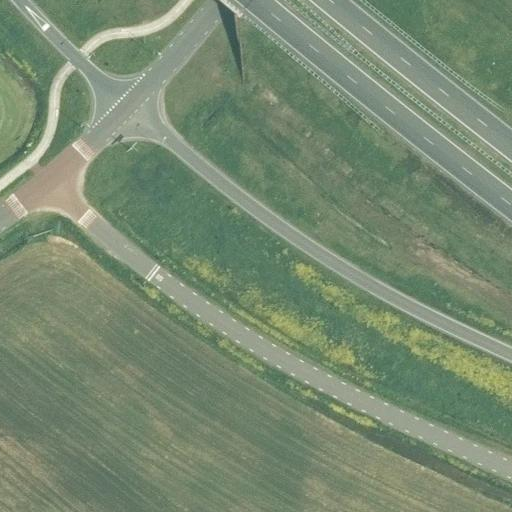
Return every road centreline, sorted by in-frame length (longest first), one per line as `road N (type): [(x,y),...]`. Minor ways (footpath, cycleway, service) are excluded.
road 1 (unclassified): [(511,473),(245,340),(150,276),(49,182)]
road 2 (trunk): [(127,110),(326,260),(511,355)]
road 3 (trunk): [(255,0),(511,205)]
road 4 (trunk): [(511,145),(331,0)]
road 5 (trunk): [(16,0),(127,110)]
road 6 (tertiary): [(127,110),(224,0)]
